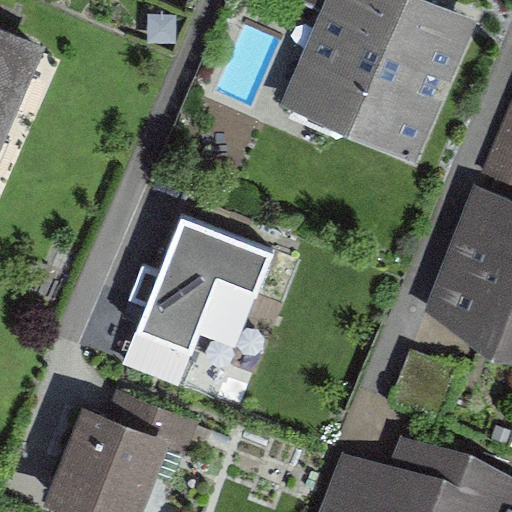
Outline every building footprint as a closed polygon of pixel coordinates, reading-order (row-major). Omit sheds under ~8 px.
[(334,0),(290,113),(423,165),(483,13),(448,0),(334,0)] [(328,0),(295,0),(324,11),(328,0)] [(0,178),(54,40),(0,19),(0,178)] [(511,178),(511,94),(484,171),(511,181),(511,178)] [(511,197),(477,183),(423,314),(511,350),(511,197)] [(286,255),(197,220),(154,327),(144,323),(127,366),(188,390),(230,284),(268,299),(286,255)] [(154,511),(183,440),(99,407),(59,508),(69,511),(154,511)] [(350,439),(319,511),(511,511),(511,472),(471,447),(405,433),(395,458),(350,439)]
